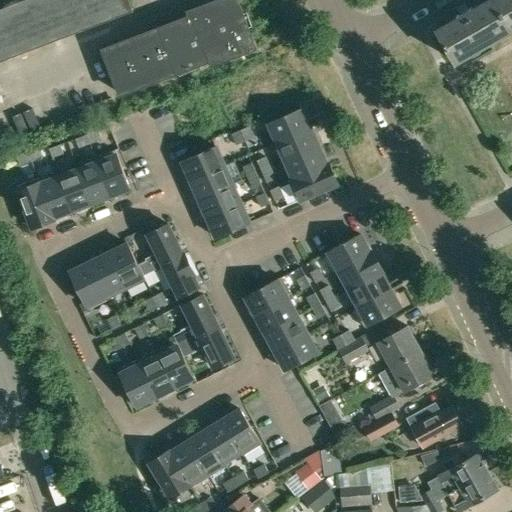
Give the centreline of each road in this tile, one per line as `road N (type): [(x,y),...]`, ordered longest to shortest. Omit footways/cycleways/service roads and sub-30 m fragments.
road 1 (residential): [(175,198),(55,252),(51,263),(122,417),(137,430),(258,364)]
road 2 (residential): [(410,171),(209,269)]
road 3 (residential): [(49,511),(0,370)]
road 4 (residential): [(457,266),(511,396)]
road 5 (residential): [(410,171),(351,45)]
